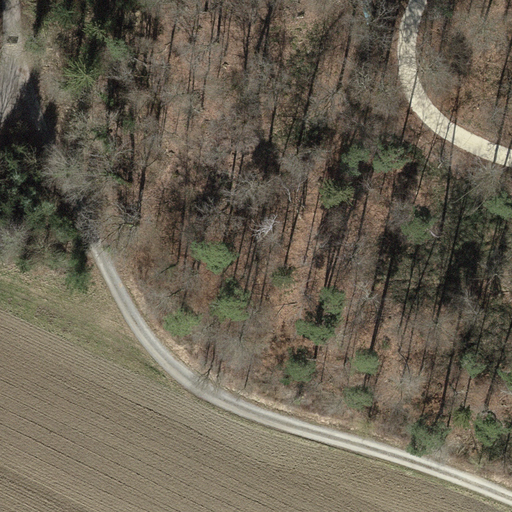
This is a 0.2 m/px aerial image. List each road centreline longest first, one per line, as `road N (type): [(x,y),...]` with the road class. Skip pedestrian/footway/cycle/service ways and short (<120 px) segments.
road 1 (track): [(511,499),(248,411),(164,359),(119,289),(12,68)]
road 2 (track): [(511,154),(451,130),(416,96),(399,47),(418,0)]
